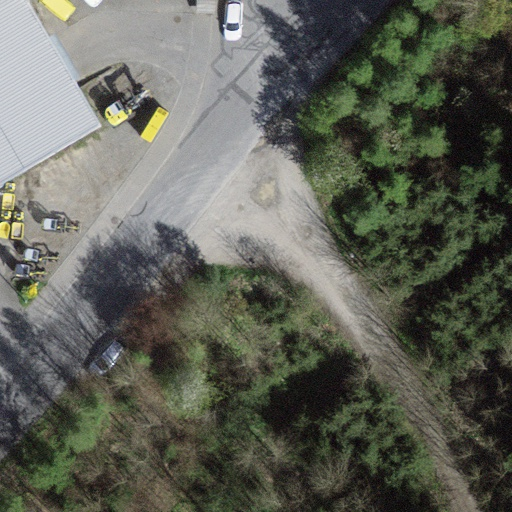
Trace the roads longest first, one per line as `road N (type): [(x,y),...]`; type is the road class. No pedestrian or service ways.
road 1 (track): [(452,511),(237,165)]
road 2 (unclassified): [(237,165),(0,415)]
road 3 (unclassified): [(237,165),(368,0)]
road 4 (unclassified): [(241,0),(237,165)]
